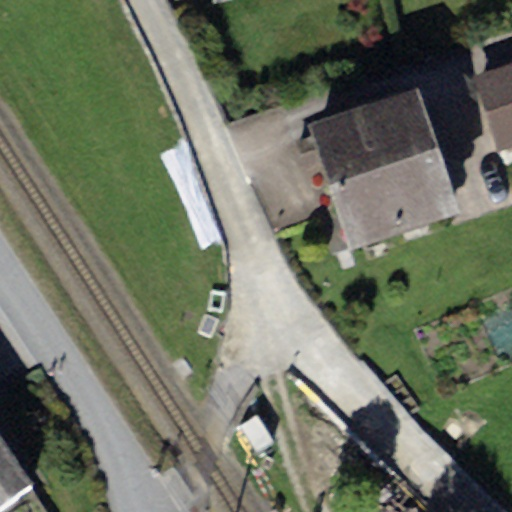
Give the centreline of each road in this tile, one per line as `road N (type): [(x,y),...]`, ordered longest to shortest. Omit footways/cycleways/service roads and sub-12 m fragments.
road 1 (residential): [(143,0),(266,286),(397,442),(470,511)]
road 2 (residential): [(0,279),(144,511)]
